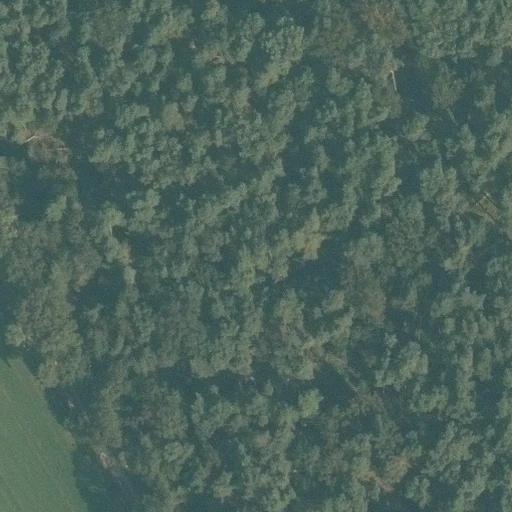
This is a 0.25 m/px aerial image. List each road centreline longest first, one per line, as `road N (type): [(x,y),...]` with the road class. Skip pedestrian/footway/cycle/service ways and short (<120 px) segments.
road 1 (track): [(463,120),(329,511)]
road 2 (track): [(0,275),(142,511)]
